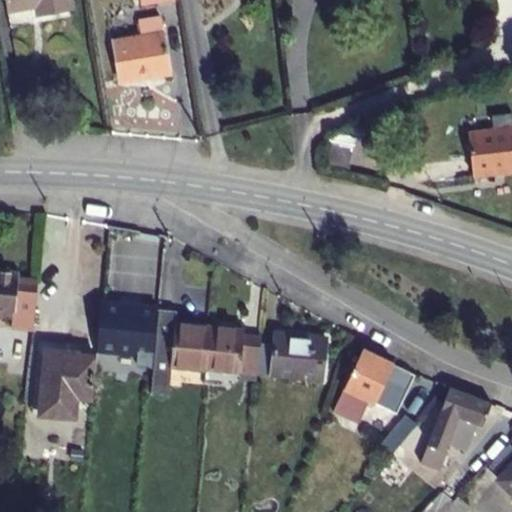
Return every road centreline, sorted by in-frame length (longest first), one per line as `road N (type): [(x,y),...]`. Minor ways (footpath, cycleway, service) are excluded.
road 1 (residential): [(171,181),(212,217),(402,327),(511,377)]
road 2 (tertiary): [(511,263),(359,216),(171,181)]
road 3 (tertiary): [(171,181),(0,170)]
